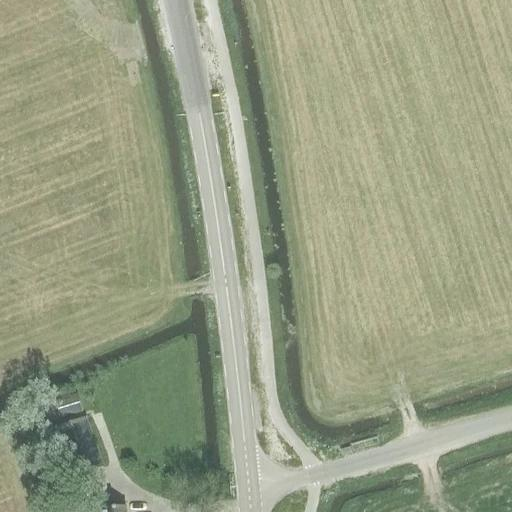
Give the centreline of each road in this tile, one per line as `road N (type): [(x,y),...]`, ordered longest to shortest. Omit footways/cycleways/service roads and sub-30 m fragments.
road 1 (tertiary): [(247,486),(223,264),(176,0)]
road 2 (tertiary): [(247,486),(511,417)]
road 3 (track): [(73,0),(101,33),(133,42),(184,32)]
